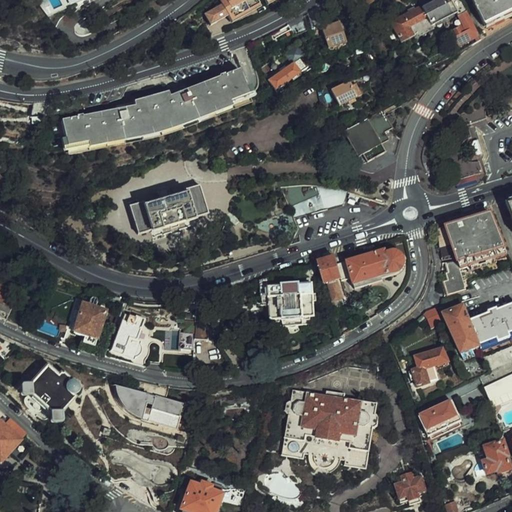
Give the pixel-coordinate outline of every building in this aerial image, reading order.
[(225,0),(220,3),(221,4),(204,13),(210,24),(227,15),(228,17),(257,2),(258,3),(264,0),(225,0)] [(352,6),(358,14),(374,1),(372,0),(352,0),(356,4),(352,6)] [(475,42),(480,40),(462,3),(460,0),(437,0),(392,23),(402,42),(443,22),(443,21),(457,14),(462,25),(449,32),(457,49),(473,40),(475,42)] [(511,0),(473,0),(486,26),(511,13),(511,0)] [(259,7),(258,3),(257,2),(228,17),(231,23),(259,7)] [(323,5),(310,14),(312,30),(325,22),(323,5)] [(300,19),(283,29),(287,37),(307,29),(305,17),(300,19)] [(328,50),(345,45),(339,24),(321,30),(328,50)] [(208,26),(205,27),(210,37),(213,36),(208,26)] [(347,49),(345,45),(328,50),(329,55),(347,49)] [(291,65),(267,81),(275,91),(300,74),(293,63),(304,57),(297,47),(285,55),(291,65)] [(187,96),(186,91),(169,98),(168,95),(154,99),(153,99),(134,104),(135,107),(117,110),(118,115),(84,122),(83,118),(82,116),(77,117),(77,119),(62,121),(68,149),(104,141),(141,134),(179,124),(248,97),(238,71),(225,77),(224,75),(217,78),(218,79),(219,84),(187,96)] [(193,89),(186,91),(187,96),(219,84),(218,79),(193,89)] [(357,99),(352,86),(350,81),(332,88),(338,106),(357,99)] [(357,85),(352,86),(357,99),(362,97),(357,85)] [(32,118),(44,117),(51,103),(38,105),(34,104),(32,118)] [(118,115),(117,110),(83,118),(84,122),(118,115)] [(356,159),(360,160),(362,160),(382,151),(379,144),(386,140),(384,138),(382,132),(390,128),(389,126),(385,118),(382,111),(343,130),(356,159)] [(389,115),(385,118),(389,126),(394,123),(396,119),(391,118),(389,115)] [(458,174),(460,181),(472,177),(470,171),(458,174)] [(282,188),(297,218),(347,205),(350,191),(314,185),(282,188)] [(187,193),(171,198),(161,201),(145,206),(144,203),(130,207),(138,236),(151,232),(151,233),(195,220),(195,219),(208,215),(200,187),(186,191),(187,193)] [(161,201),(171,198),(167,188),(158,191),(161,201)] [(505,250),(492,214),(448,228),(458,259),(459,262),(461,270),(471,266),(473,272),(497,264),(496,259),(507,255),(506,250),(505,250)] [(458,259),(448,228),(439,230),(444,260),(458,259)] [(353,287),(382,278),(390,275),(398,273),(403,269),(404,265),(403,260),(401,256),(396,253),(391,253),(387,255),(385,250),(347,262),(353,287)] [(335,258),(317,264),(330,305),(347,299),(335,258)] [(468,290),(461,270),(459,262),(447,262),(450,272),(448,273),(450,280),(446,282),(450,295),(468,290)] [(383,283),(382,278),(353,287),(355,291),(383,283)] [(0,317),(6,320),(21,290),(13,286),(12,290),(0,284),(0,317)] [(270,289),(270,298),(271,306),(271,320),(314,318),(312,286),(300,287),(300,284),(281,285),(281,288),(270,289)] [(262,298),(270,298),(270,289),(262,289),(262,298)] [(246,293),(237,294),(237,307),(250,306),(250,297),(246,296),(246,293)] [(85,336),(80,350),(93,354),(107,311),(96,307),(98,299),(90,297),(88,305),(82,304),(80,312),(78,319),(73,333),(85,336)] [(271,306),(270,298),(262,298),(262,306),(271,306)] [(471,322),(465,306),(445,315),(465,361),(476,358),(473,352),(482,348),(471,322)] [(471,322),(482,348),(485,358),(511,347),(511,306),(497,313),(497,310),(489,313),(490,315),(471,322)] [(443,323),(437,309),(431,311),(426,315),(432,328),(443,323)] [(132,325),(133,322),(134,318),(125,315),(111,352),(122,357),(129,340),(136,341),(137,340),(141,328),(139,328),(132,325)] [(195,325),(196,323),(181,322),(180,334),(195,335),(195,325)] [(209,326),(195,325),(195,335),(195,341),(208,341),(209,326)] [(179,351),(194,352),(195,341),(195,335),(180,334),(179,351)] [(129,340),(122,357),(130,360),(136,351),(137,343),(137,340),(136,341),(129,340)] [(142,342),(137,340),(137,343),(136,351),(130,360),(134,362),(136,359),(139,355),(141,352),(141,347),(141,344),(142,342)] [(444,348),(416,357),(420,370),(409,374),(412,382),(416,380),(419,388),(431,384),(431,382),(440,379),(436,365),(449,360),(444,348)] [(23,385),(23,394),(32,394),(52,413),(53,421),(61,420),(61,412),(75,397),(72,394),(77,392),(79,389),(80,385),(77,382),(73,380),(64,372),(63,374),(61,373),(59,375),(48,366),(31,384),(23,385)] [(511,377),(485,390),(492,405),(511,395),(511,377)] [(294,412),(287,448),(307,451),(319,453),(319,456),(321,460),(324,464),(328,465),(332,465),(334,465),(336,463),(339,460),(340,457),(352,459),(372,464),(378,427),(380,427),(383,425),(384,418),(381,415),(380,415),(382,403),(350,397),(330,394),(298,388),(296,400),(295,400),(291,402),(290,408),(292,411),(294,412)] [(331,388),(330,394),(350,397),(351,391),(331,388)] [(257,391),(220,396),(221,405),(258,400),(257,391)] [(185,405),(157,397),(150,422),(178,430),(185,405)] [(454,403),(421,418),(430,438),(463,423),(454,403)] [(0,463),(26,436),(0,411),(0,463)] [(499,475),(511,470),(511,469),(508,458),(510,457),(504,443),(487,449),(491,461),(484,464),(488,475),(498,471),(499,475)] [(307,451),(287,448),(286,454),(306,457),(307,451)] [(372,464),(352,459),(351,465),(371,469),(372,464)] [(398,492),(402,507),(410,504),(411,507),(422,504),(421,501),(429,498),(424,483),(416,486),(415,483),(405,486),(406,489),(398,492)] [(184,511),(218,511),(224,497),(212,493),(213,489),(204,485),(202,489),(194,486),(184,511)] [(446,505),(447,511),(458,511),(456,502),(446,505)]
